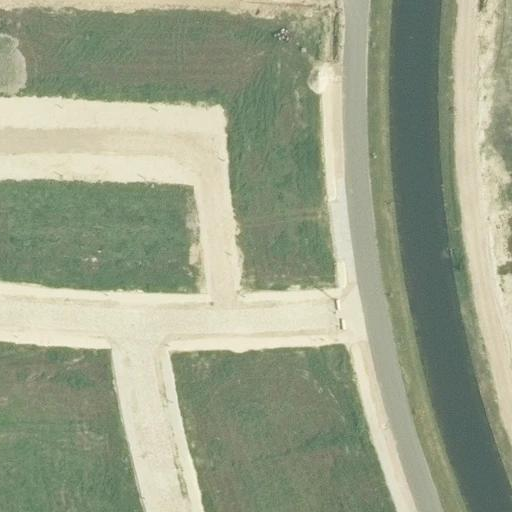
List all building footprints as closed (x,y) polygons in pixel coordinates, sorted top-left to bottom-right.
[(0,2),(0,52),(10,52),(11,3),(0,2)] [(11,3),(10,52),(24,53),(25,3),(11,3)] [(25,3),(24,53),(43,53),(44,4),(25,3)] [(54,4),(52,50),(77,51),(79,6),(54,4)] [(79,6),(77,51),(96,52),(99,7),(79,6)] [(99,7),(96,52),(115,53),(118,8),(99,7)] [(118,8),(115,53),(135,54),(137,8),(118,8)] [(137,8),(135,54),(154,55),(156,9),(137,8)] [(156,9),(154,55),(173,56),(175,10),(156,9)] [(175,10),(173,56),(193,56),(195,11),(175,10)] [(195,11),(193,56),(212,57),(214,12),(195,11)] [(214,12),(212,57),(231,58),(233,13),(214,12)] [(233,13),(231,58),(250,59),(252,14),(233,13)] [(252,14),(250,59),(270,60),(271,21),(272,15),(252,14)] [(271,21),(270,60),(289,61),(291,16),(281,16),(281,21),(271,21)] [(291,16),(289,61),(315,62),(316,18),(291,16)] [(16,81),(16,93),(23,93),(24,81),(16,81)] [(67,91),(67,103),(75,103),(75,91),(67,91)] [(75,91),(75,103),(83,103),(83,92),(75,91)] [(106,93),(105,104),(113,105),(114,93),(106,93)] [(114,93),(113,105),(121,105),(121,93),(114,93)] [(144,94),(144,106),(152,106),(152,94),(144,94)] [(152,94),(152,106),(159,107),(160,95),(152,94)] [(294,95),(287,96),(287,108),(295,107),(294,95)] [(182,96),(182,108),(190,108),(190,96),(182,96)] [(190,96),(190,108),(198,108),(198,97),(190,96)] [(287,96),(279,96),(279,108),(287,108),(287,96)] [(221,98),(220,110),(228,111),(229,99),(221,98)] [(248,98),(241,98),(241,110),(249,110),(248,98)] [(281,121),(256,122),(257,135),(263,135),(264,159),(318,156),(317,126),(281,128),(281,121)] [(266,183),(259,183),(260,196),(285,196),(284,187),(320,186),(318,156),(264,159),(266,183)] [(86,182),(86,194),(94,194),(94,182),(86,182)] [(94,182),(94,194),(102,195),(102,182),(94,182)] [(125,183),(124,196),(132,196),(132,184),(125,183)] [(132,184),(132,196),(140,196),(140,184),(132,184)] [(163,185),(163,197),(170,198),(171,186),(163,185)] [(171,186),(170,198),(178,198),(179,186),(171,186)] [(20,187),(18,199),(26,200),(27,188),(20,187)] [(27,188),(26,200),(34,200),(35,189),(27,188)] [(286,209),(261,212),(263,226),(270,225),(272,249),(326,242),(322,213),(287,217),(286,209)] [(0,230),(0,280),(17,282),(22,233),(0,230)] [(22,233),(17,282),(49,286),(55,237),(22,233)] [(275,272),(269,273),(271,287),(295,283),(294,276),(330,271),(326,242),(272,249),(275,272)] [(67,244),(66,289),(91,290),(92,245),(67,244)] [(92,245),(91,290),(111,290),(112,245),(92,245)] [(112,245),(111,290),(130,290),(131,245),(112,245)] [(131,245),(130,290),(150,291),(149,286),(150,246),(131,245)] [(150,246),(149,286),(158,286),(158,291),(168,292),(169,246),(150,246)] [(169,246),(168,292),(194,292),(195,247),(169,246)] [(0,350),(0,389),(3,390),(1,399),(16,401),(19,376),(6,374),(8,351),(0,350)] [(264,351),(252,353),(254,362),(266,359),(264,351)] [(24,376),(22,401),(36,402),(37,393),(60,394),(63,356),(38,354),(37,377),(24,376)] [(63,356),(60,394),(84,396),(83,406),(98,407),(99,381),(86,381),(88,357),(63,356)] [(338,362),(298,372),(303,394),(344,385),(338,362)] [(215,366),(177,374),(181,394),(219,386),(215,366)] [(249,367),(241,369),(243,381),(252,379),(249,367)] [(252,379),(243,381),(246,393),(254,391),(252,379)] [(344,385),(303,394),(309,417),(349,407),(344,385)] [(219,386),(181,394),(185,412),(223,405),(219,386)] [(223,405),(185,412),(189,431),(227,423),(223,405)] [(257,405),(249,406),(251,418),(260,417),(257,405)] [(267,422),(259,424),(261,436),(269,434),(267,422)] [(227,423),(189,431),(193,450),(231,442),(227,423)] [(100,433),(63,442),(67,459),(76,456),(80,474),(121,465),(117,445),(103,449),(100,433)] [(282,434),(270,437),(272,445),(284,442),(282,434)] [(358,438),(318,451),(325,472),(365,460),(358,438)] [(34,441),(24,443),(26,455),(36,453),(34,441)] [(231,442),(193,450),(197,470),(235,462),(231,442)] [(284,442),(272,445),(274,453),(286,450),(284,442)] [(274,458),(262,461),(264,469),(276,466),(274,458)] [(365,460),(325,472),(332,494),(372,482),(365,460)] [(84,492),(75,495),(79,511),(116,502),(112,487),(126,484),(121,465),(80,474),(84,492)] [(276,466),(264,469),(266,477),(278,474),(276,466)] [(34,472),(24,474),(26,486),(36,484),(34,472)] [(255,480),(219,491),(225,509),(221,511),(268,511),(264,498),(261,499),(255,480)] [(36,484),(26,486),(29,497),(39,495),(36,484)] [(117,511),(116,502),(79,511),(78,511),(117,511)]
